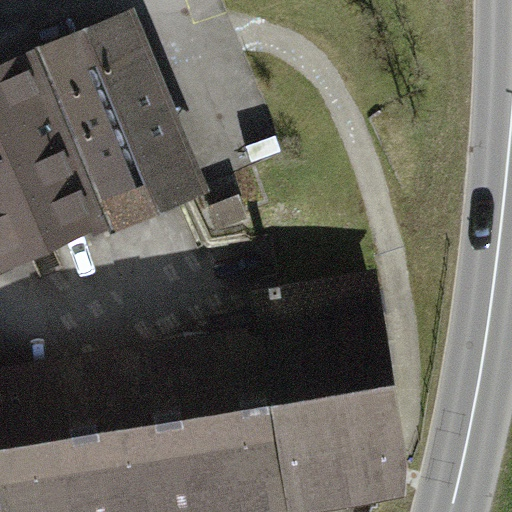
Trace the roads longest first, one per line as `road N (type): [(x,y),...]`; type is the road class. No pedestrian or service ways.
road 1 (tertiary): [(511,55),(485,341),(450,511)]
road 2 (unknown): [(182,0),(254,153)]
